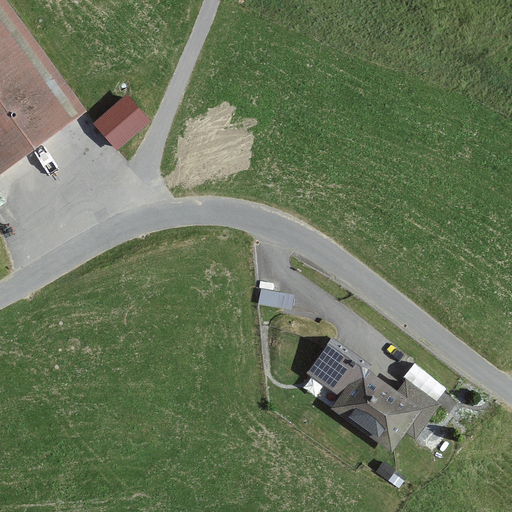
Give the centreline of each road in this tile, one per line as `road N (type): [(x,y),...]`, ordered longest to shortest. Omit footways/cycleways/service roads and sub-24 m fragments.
road 1 (unclassified): [(144,218),(227,211),(281,227),(329,253),(511,394)]
road 2 (residential): [(144,218),(149,155),(211,0)]
road 3 (unclassified): [(0,295),(144,218)]
